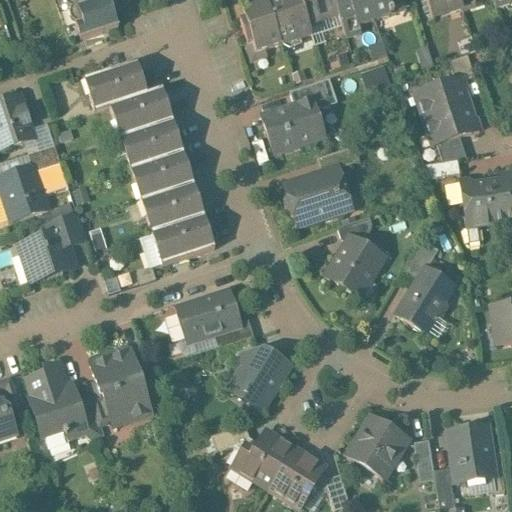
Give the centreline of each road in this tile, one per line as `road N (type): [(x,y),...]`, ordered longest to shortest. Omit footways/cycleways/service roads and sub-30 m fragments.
road 1 (residential): [(511,385),(437,397),(376,385),(326,357),(287,317),(262,258)]
road 2 (residential): [(262,258),(0,345)]
road 3 (residential): [(262,258),(185,28)]
road 4 (residential): [(185,28),(0,88)]
